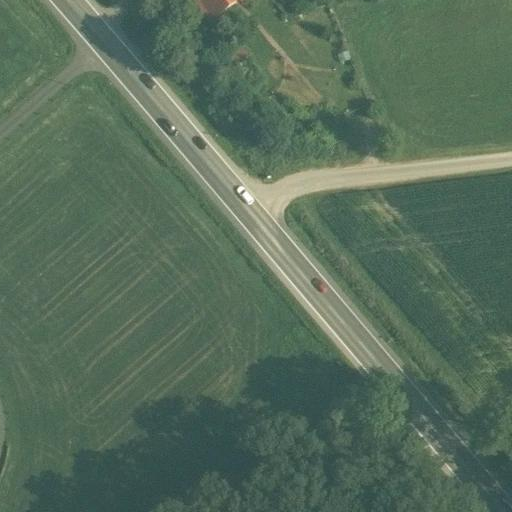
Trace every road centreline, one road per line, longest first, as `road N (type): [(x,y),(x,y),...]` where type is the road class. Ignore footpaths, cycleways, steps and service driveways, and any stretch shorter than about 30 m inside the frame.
road 1 (secondary): [(238,195),(511,511)]
road 2 (unclassified): [(238,195),(511,160)]
road 3 (secondary): [(98,36),(238,195)]
road 4 (unclassified): [(0,125),(98,36)]
